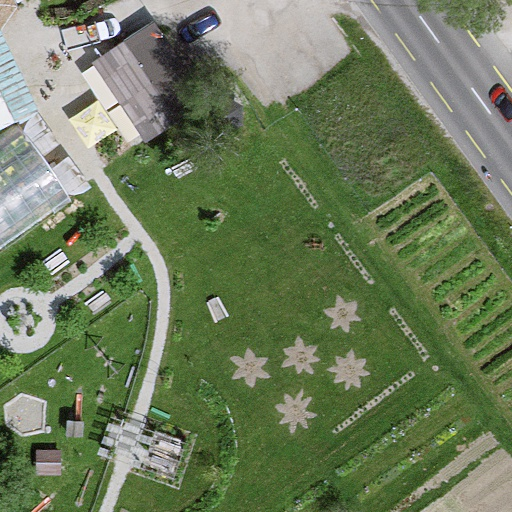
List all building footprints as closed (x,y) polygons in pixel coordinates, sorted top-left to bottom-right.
[(14,0),(0,0),(0,27),(3,28),(17,5),(14,0)] [(180,58),(154,21),(90,64),(141,138),(205,95),(180,58)] [(0,28),(0,128),(37,111),(0,28)] [(236,98),(222,93),(211,99),(211,114),(225,123),(237,114),(236,98)] [(15,128),(0,138),(0,248),(67,202),(15,128)]
